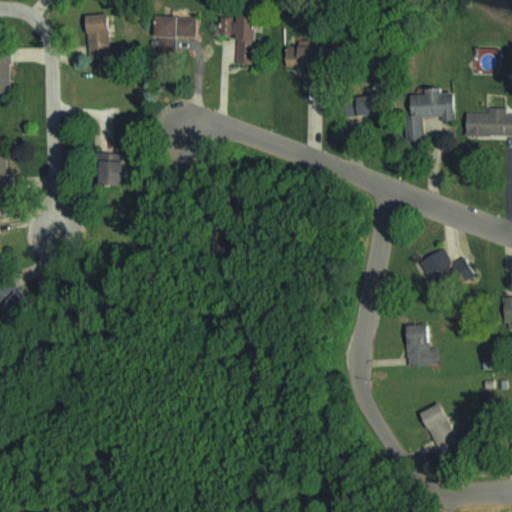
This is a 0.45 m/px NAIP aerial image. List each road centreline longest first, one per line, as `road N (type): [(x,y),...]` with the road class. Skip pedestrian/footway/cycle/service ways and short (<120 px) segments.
road 1 (residential): [(511,232),(224,124),(176,130)]
road 2 (residential): [(437,511),(359,387),(393,187)]
road 3 (residential): [(0,8),(26,12),(46,33),(55,228)]
